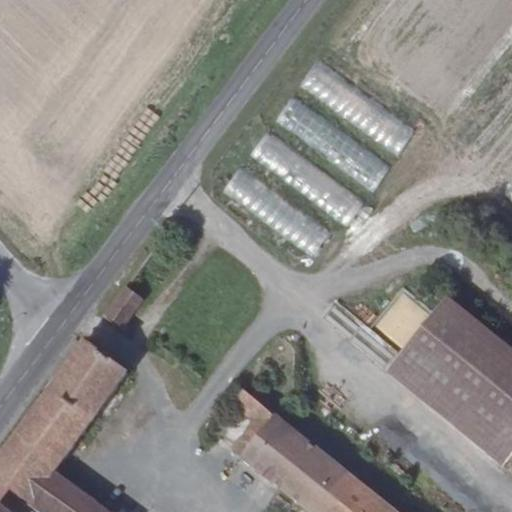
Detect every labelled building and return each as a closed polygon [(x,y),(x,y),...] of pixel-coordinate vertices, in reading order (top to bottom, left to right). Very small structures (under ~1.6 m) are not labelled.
[(289,99),(273,123),(384,194),(400,170),(289,99)] [(292,185),(307,165),(267,134),(252,153),(292,185)] [(261,218),(276,195),(238,169),(223,192),(261,218)] [(342,184),(320,198),(340,230),(362,217),(342,184)] [(161,332),(184,350),(234,285),(210,267),(161,332)] [(144,300),(127,285),(107,314),(123,328),(129,322),(144,300)] [(511,339),(462,299),(400,369),(511,463),(511,339)] [(356,340),(375,364),(387,355),(368,331),(356,340)] [(100,511),(57,478),(130,376),(86,341),(0,458),(0,484),(11,493),(36,511),(100,511)] [(388,511),(249,400),(215,373),(205,386),(252,427),(248,432),(254,439),(247,448),(253,453),(246,463),(306,511),(388,511)] [(6,511),(1,508),(11,493),(0,484),(0,511),(6,511)]
